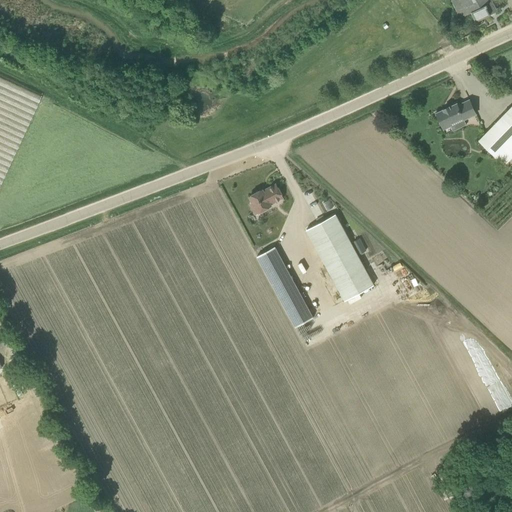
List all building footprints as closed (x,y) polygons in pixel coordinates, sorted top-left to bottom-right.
[(460,0),(467,15),(471,13),(476,22),(490,15),(489,12),(496,9),(491,0),(478,0),(470,4),(467,0),(460,0)] [(0,187),(42,97),(0,78),(0,187)] [(464,120),(476,114),(469,100),(458,105),(457,104),(449,107),(449,106),(443,109),(443,110),(436,113),(444,130),(451,126),(450,124),(463,118),(464,120)] [(511,105),(478,141),(504,166),(511,157),(511,105)] [(253,204),(251,205),(255,214),(271,206),(270,204),(283,197),(276,184),(263,191),(262,190),(249,197),(253,204)] [(335,214),(306,230),(345,301),(374,285),(335,214)] [(354,239),(360,252),(366,250),(360,237),(354,239)] [(291,327),(310,318),(274,244),(256,254),(291,327)] [(406,274),(402,267),(395,271),(398,278),(406,274)]
